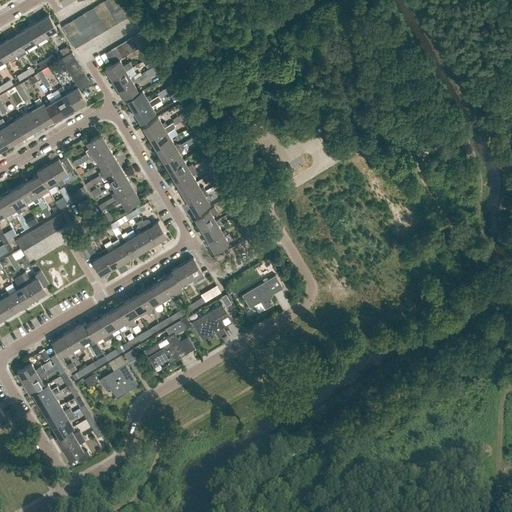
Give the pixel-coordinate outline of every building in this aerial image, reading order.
[(115,9),(109,0),(105,0),(103,1),(110,12),(115,9)] [(120,6),(116,0),(109,0),(115,9),(120,6)] [(110,12),(103,1),(98,4),(105,15),(110,12)] [(132,14),(125,3),(120,6),(127,17),(132,14)] [(105,15),(98,4),(93,7),(99,18),(105,15)] [(127,17),(120,6),(115,9),(121,20),(127,17)] [(99,18),(93,7),(88,10),(94,21),(99,18)] [(121,20),(115,9),(110,12),(116,23),(121,20)] [(94,21),(88,10),(83,14),(89,24),(94,21)] [(116,23),(110,12),(105,15),(111,26),(116,23)] [(89,24),(83,14),(77,17),(84,28),(89,24)] [(46,35),(57,29),(49,15),(38,22),(46,35)] [(111,26),(105,15),(99,18),(106,29),(111,26)] [(84,28),(77,17),(72,20),(79,31),(84,28)] [(106,29),(99,18),(94,21),(101,32),(106,29)] [(79,31),(72,20),(67,23),(74,34),(79,31)] [(101,32),(94,21),(89,24),(96,35),(101,32)] [(35,41),(46,35),(38,22),(27,28),(35,41)] [(74,34),(67,23),(62,26),(68,37),(74,34)] [(96,35),(89,24),(84,28),(91,38),(96,35)] [(25,48),(35,41),(27,28),(16,34),(25,48)] [(91,38),(84,28),(79,31),(85,42),(91,38)] [(85,42),(79,31),(74,34),(80,45),(85,42)] [(149,42),(142,31),(136,34),(143,45),(149,42)] [(14,54),(25,48),(16,34),(6,41),(14,54)] [(80,45),(74,34),(68,37),(75,48),(80,45)] [(143,45),(136,34),(131,37),(138,48),(143,45)] [(138,48),(131,37),(126,40),(133,51),(138,48)] [(133,51),(126,40),(121,43),(128,54),(133,51)] [(0,54),(3,60),(14,54),(6,41),(0,44),(0,54)] [(128,54),(121,43),(116,46),(123,57),(128,54)] [(151,49),(147,44),(142,47),(146,52),(151,49)] [(62,54),(70,50),(67,45),(59,50),(62,54)] [(123,57),(116,46),(111,49),(117,60),(119,59),(123,57)] [(117,60),(111,49),(105,52),(112,63),(117,60)] [(63,64),(74,57),(71,52),(60,58),(63,64)] [(52,54),(45,58),(47,63),(55,58),(52,54)] [(153,54),(143,60),(148,68),(158,62),(153,54)] [(66,69),(78,62),(74,57),(63,64),(66,69)] [(47,63),(45,58),(38,63),(41,67),(47,63)] [(112,63),(105,67),(112,78),(126,70),(132,66),(130,61),(123,65),(119,59),(117,60),(112,63)] [(69,74),(81,68),(78,62),(66,69),(69,74)] [(158,62),(151,67),(153,71),(161,67),(158,62)] [(32,66),(24,71),(27,75),(34,71),(32,66)] [(153,71),(151,67),(144,71),(146,75),(153,71)] [(73,79),(84,73),(81,68),(69,74),(73,79)] [(36,73),(41,80),(45,78),(40,70),(36,73)] [(130,77),(126,70),(112,78),(118,89),(132,81),(135,79),(132,75),(130,77)] [(27,75),(24,71),(17,75),(20,80),(27,75)] [(76,84),(87,78),(84,73),(73,79),(75,84),(76,84)] [(49,85),(45,78),(41,80),(45,87),(46,87),(49,85)] [(79,90),(90,83),(87,78),(76,84),(79,90)] [(10,79),(2,84),(5,89),(13,84),(10,79)] [(136,87),(132,81),(118,89),(125,100),(127,99),(127,98),(141,90),(139,86),(136,87)] [(20,93),(24,91),(19,83),(15,85),(20,93)] [(86,101),(79,90),(76,84),(75,84),(71,87),(72,89),(66,93),(74,108),(86,101)] [(166,92),(174,88),(171,84),(164,88),(166,92)] [(61,96),(55,99),(64,114),(74,108),(66,93),(62,86),(57,89),(61,96)] [(166,92),(164,88),(156,92),(159,97),(166,92)] [(146,96),(142,90),(141,90),(127,98),(127,99),(131,105),(130,105),(133,110),(152,98),(149,94),(146,96)] [(28,97),(24,91),(20,93),(24,100),(28,97)] [(51,102),(45,106),(52,118),(53,121),(64,114),(55,99),(51,92),(47,95),(51,102)] [(155,111),(151,104),(154,102),(152,98),(133,110),(135,113),(136,113),(141,120),(155,111)] [(52,118),(43,103),(36,107),(35,104),(30,107),(42,126),(46,123),(46,122),(52,118)] [(42,126),(30,107),(26,109),(28,112),(21,116),(30,131),(37,126),(38,128),(42,126)] [(189,114),(187,110),(180,114),(182,118),(189,114)] [(182,118),(180,114),(173,118),(175,123),(182,118)] [(30,131),(21,116),(14,120),(13,117),(9,119),(20,138),(24,136),(24,135),(30,131)] [(161,122),(157,116),(143,125),(147,131),(145,132),(148,136),(167,125),(167,124),(164,120),(161,122)] [(189,127),(195,123),(191,117),(185,120),(189,127)] [(20,138),(9,119),(4,122),(6,125),(0,128),(0,129),(9,144),(16,139),(16,141),(20,138)] [(167,125),(148,136),(150,141),(152,140),(156,146),(171,137),(166,131),(174,126),(174,124),(172,121),(167,124),(167,125)] [(360,122),(350,128),(354,135),(364,129),(360,122)] [(9,144),(0,129),(0,150),(3,149),(2,148),(9,144)] [(200,132),(193,136),(195,140),(202,136),(200,132)] [(86,150),(89,155),(90,154),(107,144),(100,133),(86,141),(90,148),(86,150)] [(195,140),(193,136),(186,140),(187,142),(188,144),(195,140)] [(174,144),(171,137),(156,146),(160,153),(158,154),(161,158),(180,147),(177,142),(174,144)] [(113,154),(107,144),(90,154),(89,155),(91,159),(95,156),(99,163),(113,154)] [(183,159),(179,152),(182,151),(180,147),(161,158),(163,162),(165,161),(169,168),(183,159)] [(87,153),(80,157),(82,161),(89,157),(87,153)] [(213,153),(206,157),(208,162),(215,158),(213,153)] [(120,165),(113,154),(99,163),(103,169),(100,171),(103,175),(120,165)] [(59,158),(48,164),(58,182),(62,179),(61,176),(68,172),(66,170),(72,166),(66,156),(60,159),(59,158)] [(75,166),(82,161),(80,157),(72,162),(75,166)] [(208,162),(206,157),(199,162),(200,164),(201,166),(208,162)] [(183,159),(169,168),(173,175),(171,176),(174,180),(194,167),(193,165),(192,163),(187,165),(183,159)] [(62,187),(58,182),(48,164),(37,171),(38,174),(45,185),(46,185),(52,181),(54,185),(57,186),(59,189),(60,189),(62,187)] [(126,176),(120,165),(103,175),(106,180),(108,178),(112,185),(126,176)] [(194,167),(174,180),(176,184),(177,183),(182,189),(196,181),(192,174),(197,171),(195,167),(194,167)] [(31,176),(27,179),(38,198),(40,201),(42,199),(40,197),(43,195),(41,193),(48,188),(46,185),(45,185),(38,174),(32,178),(31,176)] [(100,174),(93,179),(95,183),(102,179),(100,174)] [(226,175),(219,179),(221,183),(228,179),(226,175)] [(112,194),(113,196),(114,198),(133,187),(126,176),(112,185),(116,191),(112,194)] [(38,198),(27,179),(23,181),(24,183),(17,187),(26,202),(33,198),(34,200),(38,198)] [(95,183),(93,179),(85,183),(88,187),(95,183)] [(221,183),(219,179),(211,183),(214,187),(221,183)] [(187,201),(206,190),(203,185),(200,187),(196,181),(182,189),(186,196),(184,197),(187,201)] [(62,187),(60,189),(64,196),(68,193),(64,186),(62,187)] [(90,191),(93,196),(101,191),(98,186),(90,191)] [(9,190),(5,192),(17,211),(18,214),(20,212),(22,211),(19,206),(26,202),(17,187),(10,191),(9,190)] [(133,187),(114,198),(116,200),(112,203),(113,205),(122,200),(125,206),(140,198),(133,187)] [(209,202),(205,195),(208,193),(206,190),(187,201),(189,205),(191,204),(195,211),(209,202)] [(17,211),(5,192),(1,194),(2,196),(0,196),(0,208),(4,215),(11,211),(12,213),(17,211)] [(73,201),(68,193),(64,196),(68,203),(73,201)] [(113,196),(106,200),(108,205),(112,203),(116,200),(114,198),(113,196)] [(40,201),(38,202),(42,209),(46,207),(42,199),(40,201)] [(108,205),(106,200),(98,205),(101,209),(108,205)] [(242,201),(235,206),(237,210),(245,206),(242,201)] [(143,204),(136,208),(138,213),(145,208),(143,204)] [(214,206),(195,217),(202,228),(216,220),(212,213),(217,211),(214,206)] [(230,214),(237,210),(235,206),(228,210),(230,214)] [(51,214),(46,207),(42,209),(46,217),(51,214)] [(131,217),(138,213),(136,208),(128,213),(131,217)] [(18,214),(16,215),(20,222),(25,220),(24,219),(20,212),(18,214)] [(63,212),(57,215),(64,226),(70,223),(63,212)] [(29,227),(38,222),(33,214),(24,219),(25,220),(29,227)] [(245,223),(252,219),(250,214),(242,219),(245,223)] [(64,226),(57,215),(52,218),(59,229),(64,226)] [(121,217),(114,221),(117,226),(124,221),(121,217)] [(59,229),(52,218),(47,221),(54,232),(59,229)] [(219,218),(216,220),(202,228),(208,239),(222,231),(219,224),(221,223),(219,218)] [(29,227),(25,220),(20,222),(25,229),(29,227)] [(143,221),(142,220),(138,222),(137,225),(141,231),(136,234),(145,248),(156,242),(145,225),(143,221)] [(143,221),(145,225),(156,242),(167,235),(158,221),(157,221),(158,221),(151,225),(148,220),(145,220),(143,221)] [(54,232),(47,221),(42,224),(49,235),(54,232)] [(109,230),(117,226),(114,221),(107,226),(109,230)] [(49,235),(42,224),(37,227),(44,238),(49,235)] [(44,238),(37,227),(32,230),(39,242),(44,238)] [(225,235),(228,233),(225,229),(222,231),(208,239),(214,250),(229,242),(225,235)] [(39,242),(32,230),(27,233),(33,245),(39,242)] [(100,230),(92,234),(95,239),(102,234),(100,230)] [(12,248),(3,232),(0,234),(0,236),(8,250),(12,248)] [(33,245),(27,233),(22,237),(28,248),(33,245)] [(95,239),(92,234),(85,239),(88,243),(95,239)] [(145,248),(136,234),(130,238),(128,235),(124,237),(134,255),(145,248)] [(28,248),(22,237),(16,240),(23,251),(28,248)] [(134,255),(124,237),(120,240),(121,243),(115,247),(123,261),(134,255)] [(77,248),(84,260),(91,256),(83,244),(77,248)] [(123,261),(115,247),(108,251),(106,248),(102,250),(112,268),(123,261)] [(112,268),(102,250),(98,253),(99,256),(93,260),(101,274),(112,268)] [(11,253),(8,256),(12,263),(16,260),(15,259),(11,253)] [(195,275),(202,271),(194,257),(183,263),(193,280),(197,278),(195,275)] [(20,268),(16,260),(12,263),(16,270),(20,268)] [(193,280),(183,263),(172,270),(173,272),(174,272),(180,284),(181,284),(187,280),(189,283),(193,280)] [(26,272),(21,274),(36,298),(47,291),(43,286),(49,283),(41,270),(35,273),(37,277),(31,281),(26,272)] [(176,292),(183,287),(181,284),(180,284),(174,272),(173,272),(167,276),(166,275),(162,277),(173,297),(177,294),(176,292)] [(268,295),(283,286),(275,273),(269,276),(269,277),(241,294),(249,307),(259,300),(264,308),(272,303),(268,295)] [(36,298),(21,274),(16,278),(17,281),(20,287),(16,290),(25,304),(36,298)] [(173,297),(162,277),(158,280),(159,281),(152,285),(161,300),(167,296),(169,299),(173,297)] [(154,304),(161,300),(152,285),(145,289),(144,288),(140,290),(152,310),(156,307),(154,304)] [(25,304),(16,290),(10,293),(8,290),(4,293),(14,311),(25,304)] [(137,294),(130,298),(139,313),(146,309),(149,314),(153,312),(152,310),(140,290),(136,293),(137,294)] [(210,292),(203,297),(205,301),(212,297),(210,292)] [(14,311),(4,293),(0,295),(0,296),(1,298),(0,299),(0,311),(3,317),(14,311)] [(198,305),(205,301),(203,297),(195,301),(198,305)] [(123,301),(118,303),(130,323),(132,326),(136,323),(133,317),(139,313),(130,298),(124,302),(123,301)] [(130,323),(118,303),(114,306),(115,307),(108,311),(117,326),(124,322),(126,325),(130,323)] [(218,318),(227,313),(222,303),(192,321),(203,338),(215,331),(218,336),(226,331),(218,318)] [(188,305),(181,310),(184,314),(191,310),(188,305)] [(184,314),(181,310),(174,314),(176,318),(184,314)] [(101,314),(97,316),(109,338),(114,335),(111,330),(117,326),(108,311),(102,315),(101,314)] [(87,324),(94,336),(93,336),(95,339),(103,335),(106,340),(109,338),(97,316),(93,319),(94,320),(87,324)] [(186,316),(180,320),(185,329),(191,325),(186,316)] [(167,318),(159,323),(162,327),(169,322),(167,318)] [(177,354),(185,349),(176,334),(185,329),(180,320),(166,328),(170,335),(166,337),(169,342),(160,346),(158,342),(145,350),(148,355),(147,356),(154,367),(167,359),(170,363),(179,358),(177,354)] [(85,321),(74,328),(83,342),(89,338),(92,343),(96,341),(95,339),(93,336),(94,336),(87,324),(85,321)] [(162,327),(159,323),(152,327),(155,331),(162,327)] [(74,328),(64,334),(72,349),(79,345),(82,350),(86,347),(83,342),(74,328)] [(145,331),(138,336),(140,340),(147,335),(145,331)] [(61,355),(68,351),(69,354),(74,351),(72,349),(64,334),(53,341),(61,355)] [(133,344),(140,340),(138,336),(130,340),(133,344)] [(96,356),(102,353),(96,342),(90,346),(96,356)] [(123,344),(116,348),(118,353),(126,348),(123,344)] [(49,357),(44,348),(38,352),(44,361),(49,357)] [(118,353),(116,348),(109,353),(111,357),(118,353)] [(137,356),(132,348),(124,353),(127,358),(129,361),(137,356)] [(54,353),(50,356),(55,363),(59,361),(54,353)] [(112,386),(118,396),(138,383),(126,363),(129,361),(127,358),(124,360),(121,354),(109,361),(111,365),(114,370),(99,379),(106,389),(112,386)] [(102,357),(94,361),(97,366),(104,361),(102,357)] [(63,368),(59,361),(55,363),(59,371),(63,368)] [(71,372),(77,369),(72,361),(66,365),(71,372)] [(97,366),(94,361),(87,366),(90,370),(97,366)] [(35,369),(31,362),(17,371),(23,382),(41,372),(38,368),(35,369)] [(79,376),(86,372),(84,368),(76,372),(79,376)] [(44,384),(40,377),(43,376),(41,372),(23,382),(30,393),(33,392),(32,391),(44,384)] [(93,373),(84,378),(88,385),(97,380),(93,373)] [(67,375),(63,378),(68,385),(72,383),(67,375)] [(52,389),(47,382),(44,384),(32,391),(33,392),(37,398),(35,399),(38,404),(57,392),(55,387),(52,389)] [(76,390),(72,383),(68,385),(72,392),(76,390)] [(60,404),(56,397),(60,395),(57,392),(38,404),(40,407),(42,406),(45,413),(60,404)] [(80,396),(76,399),(81,406),(85,404),(80,396)] [(70,413),(68,409),(65,411),(60,404),(45,413),(50,420),(48,421),(50,425),(70,413)] [(89,411),(85,404),(81,406),(85,414),(89,411)] [(74,426),(70,419),(75,416),(72,411),(70,413),(50,425),(53,429),(55,428),(58,434),(70,427),(70,428),(74,426)] [(93,418),(89,421),(94,428),(98,426),(93,418)] [(102,433),(98,426),(94,428),(98,435),(102,433)] [(56,436),(62,447),(80,436),(83,435),(80,431),(74,434),(70,428),(70,427),(58,434),(56,436)] [(80,436),(62,447),(69,458),(83,449),(79,443),(82,441),(85,439),(83,435),(80,436)] [(76,456),(80,462),(91,456),(87,449),(76,456)]
